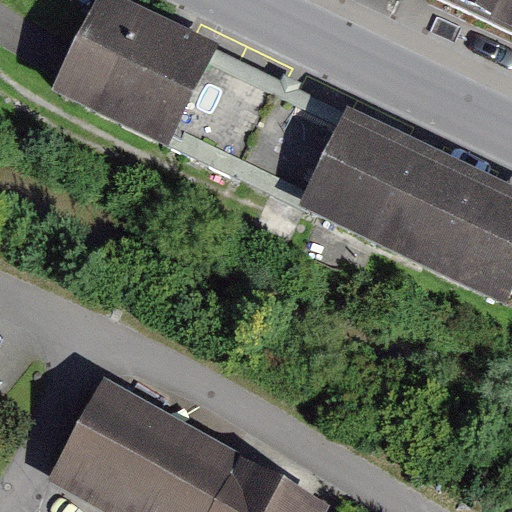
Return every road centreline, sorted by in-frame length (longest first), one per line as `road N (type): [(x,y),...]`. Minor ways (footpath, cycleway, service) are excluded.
road 1 (residential): [(97,336),(415,511)]
road 2 (tertiary): [(235,0),(511,132)]
road 3 (residential): [(97,336),(25,473),(29,511)]
